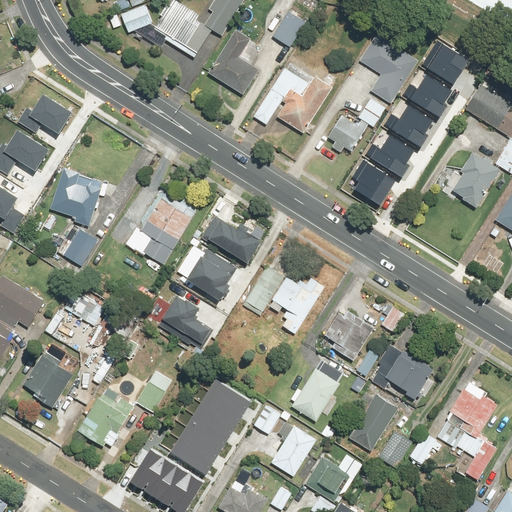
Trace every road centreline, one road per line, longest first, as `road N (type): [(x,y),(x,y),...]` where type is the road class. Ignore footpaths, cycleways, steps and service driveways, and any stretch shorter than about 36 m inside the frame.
road 1 (tertiary): [(511,333),(90,68),(58,43),(36,0)]
road 2 (residential): [(105,511),(0,446)]
